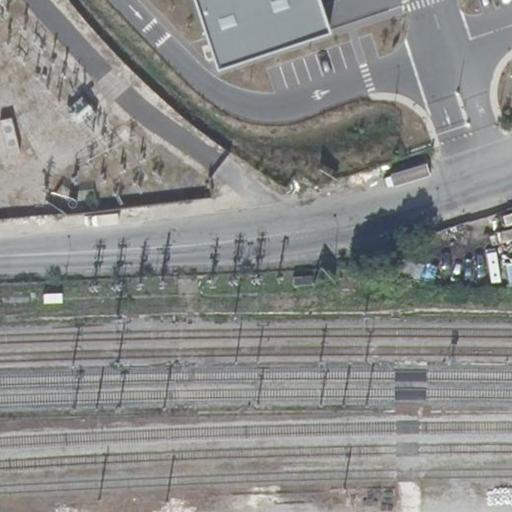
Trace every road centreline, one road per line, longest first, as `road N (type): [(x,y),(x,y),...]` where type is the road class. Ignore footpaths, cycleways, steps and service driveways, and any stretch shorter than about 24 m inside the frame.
road 1 (tertiary): [(0,254),(288,230)]
road 2 (tertiary): [(288,230),(511,173)]
